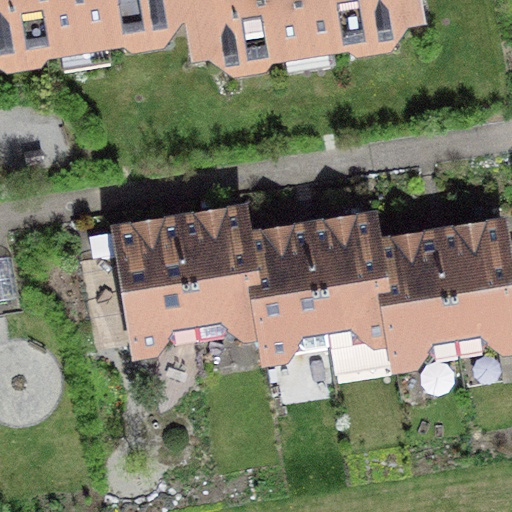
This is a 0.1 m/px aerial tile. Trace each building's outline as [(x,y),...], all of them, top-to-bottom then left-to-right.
[(120,26),(189,14),(191,14),(188,0),(0,0),(0,45),(43,39),(45,52),(123,40),(120,26)] [(188,0),(191,14),(189,14),(195,54),(267,42),(269,56),(347,44),(345,30),(419,18),(415,0),(188,0)] [(180,226),(199,339),(261,329),(248,243),(244,216),(180,226)] [(310,232),(329,346),(391,336),(378,249),(373,222),(310,232)] [(117,236),(135,350),(199,339),(180,226),(117,236)] [(511,344),(511,284),(503,229),(440,239),(458,353),(511,344)] [(261,329),(265,356),(329,346),(310,232),(248,243),(261,329)] [(391,336),(395,364),(458,353),(440,239),(378,249),(391,336)]
